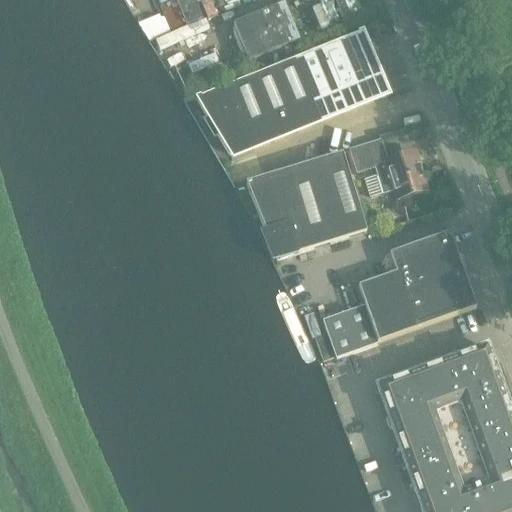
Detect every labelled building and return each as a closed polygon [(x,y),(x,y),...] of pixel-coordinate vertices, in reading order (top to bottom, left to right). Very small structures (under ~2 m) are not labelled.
[(212,0),(174,0),(180,13),(186,28),(201,22),(195,7),(212,0)] [(353,0),(339,0),(334,2),(345,31),(363,24),(353,0)] [(284,6),(233,28),(248,65),(300,43),(284,6)] [(362,35),(358,37),(201,100),(200,100),(196,102),(229,158),(386,94),(362,35)] [(380,143),(350,153),(357,175),(375,170),(377,178),(365,182),(370,200),(383,196),(394,192),(397,201),(425,193),(414,157),(387,165),(380,143)] [(264,233),(262,234),(275,265),(298,258),(297,257),(366,235),(342,156),(245,186),(264,233)] [(389,257),(396,276),(358,289),(378,346),(476,311),(449,236),(389,257)] [(327,337),(315,342),(323,364),(335,359),(336,362),(378,347),(364,308),(322,324),(327,337)] [(511,511),(511,421),(486,350),(377,390),(421,511),(511,511)]
